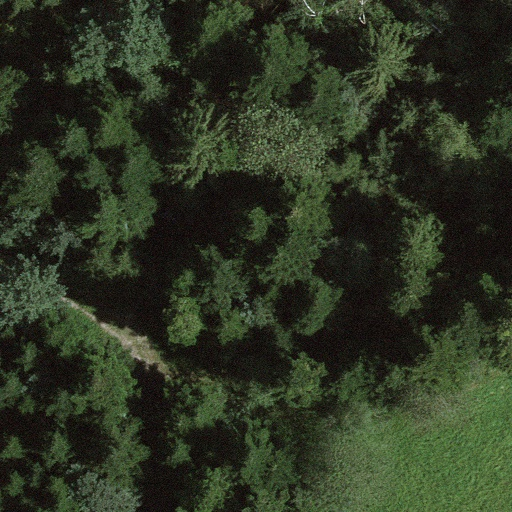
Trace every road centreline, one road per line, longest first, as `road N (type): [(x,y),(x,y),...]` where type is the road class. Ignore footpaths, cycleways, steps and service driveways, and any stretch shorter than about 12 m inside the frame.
road 1 (track): [(511,359),(410,399),(210,511)]
road 2 (track): [(147,511),(158,406),(130,342),(74,296),(0,266)]
